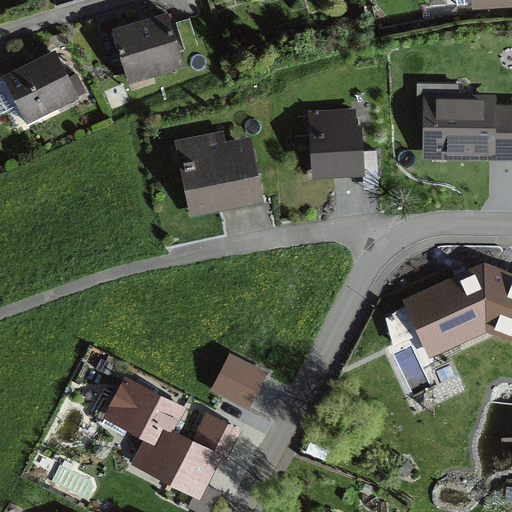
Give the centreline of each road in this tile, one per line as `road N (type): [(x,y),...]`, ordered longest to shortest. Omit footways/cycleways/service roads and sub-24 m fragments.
road 1 (residential): [(511,222),(427,224),(382,249),(240,511)]
road 2 (track): [(390,242),(330,232),(220,249),(121,271),(0,314)]
road 3 (residential): [(0,35),(123,0)]
